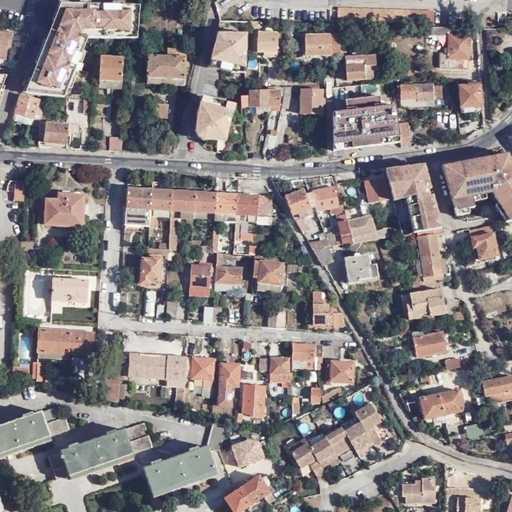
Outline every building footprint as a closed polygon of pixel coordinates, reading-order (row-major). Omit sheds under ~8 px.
[(141,5),(62,1),(29,88),(69,92),(91,36),(140,38),(141,5)] [(435,12),(340,9),(340,23),(435,26),(435,12)] [(248,21),(223,20),(219,48),(214,65),(230,69),(234,70),(236,70),(240,70),(247,70),(248,21)] [(469,28),(430,27),(430,35),(437,35),(450,35),(449,52),(440,52),(439,67),(457,67),(457,62),(462,61),(463,57),(468,57),(469,28)] [(13,31),(0,29),(0,56),(7,57),(8,48),(6,48),(7,44),(12,45),(13,31)] [(278,56),(278,32),(258,31),(258,51),(264,51),(264,56),(278,56)] [(347,31),(339,31),(339,46),(348,46),(347,31)] [(339,56),(339,33),(306,33),(306,55),(339,56)] [(150,76),(187,79),(191,49),(172,48),(172,56),(152,55),(150,76)] [(376,77),(376,54),(346,54),(346,78),(376,77)] [(102,78),(124,79),(126,57),(104,55),(102,78)] [(187,85),(187,79),(150,76),(150,82),(187,85)] [(124,87),(124,79),(102,78),(102,86),(124,87)] [(434,98),(433,83),(400,85),(401,107),(426,105),(426,100),(434,99),(434,98)] [(483,105),(481,84),(459,86),(460,106),(483,105)] [(302,85),(286,85),(282,109),(289,110),(292,91),(302,92),(302,111),(322,112),(323,90),(302,88),(302,85)] [(442,99),(442,85),(434,85),(434,99),(442,99)] [(243,107),(270,106),(270,89),(250,90),(250,95),(242,95),(243,107)] [(281,89),(270,89),(270,106),(270,108),(281,108),(281,89)] [(42,97),(23,92),(18,111),(37,115),(42,117),(47,99),(42,97)] [(366,145),(400,141),(395,104),(381,105),(380,95),(346,98),(347,109),(333,110),(334,148),(366,145)] [(206,140),(228,141),(237,103),(229,101),(205,96),(199,116),(197,130),(197,131),(198,133),(199,135),(199,136),(201,137),(202,138),(204,139),(206,140)] [(94,98),(86,97),(85,111),(93,112),(94,98)] [(170,105),(156,103),(155,116),(168,118),(170,105)] [(140,120),(141,108),(129,107),(128,119),(140,120)] [(37,115),(18,111),(16,118),(35,122),(37,115)] [(76,123),(42,119),(42,124),(40,139),(68,142),(69,132),(75,133),(76,123)] [(401,142),(410,140),(408,122),(399,124),(401,142)] [(275,146),(277,135),(271,134),(268,145),(275,146)] [(111,149),(123,150),(124,136),(112,135),(111,149)] [(510,221),(511,220),(511,160),(508,154),(493,157),(443,166),(453,200),(455,206),(455,207),(460,210),(469,208),(475,207),(474,203),(473,196),(487,193),(492,192),(510,221)] [(421,165),(389,169),(396,202),(416,196),(424,232),(444,228),(435,195),(431,196),(430,190),(433,189),(429,175),(425,176),(421,165)] [(388,179),(367,184),(372,203),(392,198),(388,179)] [(16,182),(16,192),(25,192),(26,181),(16,182)] [(328,210),(332,209),(333,215),(336,214),(338,214),(343,213),(342,207),(338,188),(323,190),(325,199),(326,199),(328,210)] [(288,197),(283,198),(287,205),(291,207),(295,218),(304,234),(311,231),(305,220),(316,216),(314,209),(319,207),(315,193),(312,194),(307,195),(305,189),(287,196),(288,197)] [(126,225),(151,227),(151,218),(152,210),(153,191),(128,190),(126,225)] [(325,199),(323,190),(315,193),(319,207),(320,212),(328,210),(326,199),(325,199)] [(167,192),(163,192),(153,191),(152,210),(167,211),(172,211),(173,193),(167,192)] [(15,201),(24,202),(25,192),(16,192),(15,201)] [(196,195),(173,193),(172,211),(172,218),(178,218),(187,219),(187,227),(194,228),(194,225),(195,214),(196,195)] [(473,196),(474,203),(488,200),(487,193),(473,196)] [(217,196),(196,195),(195,214),(216,215),(217,196)] [(48,202),(46,225),(84,228),(86,197),(61,196),(61,202),(48,202)] [(217,196),(216,215),(214,246),(219,245),(221,223),(226,224),(226,223),(227,216),(237,217),(239,198),(217,196)] [(248,198),(239,198),(237,217),(251,217),(261,218),(274,219),(275,207),(276,202),(276,200),(275,200),(251,198),(248,198)] [(398,210),(397,205),(392,206),(397,224),(402,223),(398,210)] [(455,207),(455,206),(454,208),(454,209),(456,215),(457,216),(469,214),(470,214),(470,213),(470,212),(469,208),(460,210),(455,207)] [(167,211),(152,210),(151,218),(157,218),(163,219),(167,219),(167,211)] [(351,212),(348,213),(349,215),(355,235),(356,239),(380,233),(374,215),(354,221),(351,212)] [(355,235),(349,215),(341,217),(345,237),(355,235)] [(226,223),(226,224),(237,224),(237,217),(227,216),(226,223)] [(237,217),(237,224),(243,225),(251,226),(251,224),(251,217),(237,217)] [(274,227),(274,219),(261,218),(261,224),(261,227),(274,227)] [(494,225),(472,230),(476,247),(479,246),(483,259),(500,254),(494,225)] [(420,232),(425,256),(443,254),(440,234),(446,233),(445,228),(444,228),(424,232),(420,232)] [(388,231),(380,233),(382,240),(389,238),(388,231)] [(310,244),(314,251),(316,250),(331,248),(333,248),(328,233),(327,232),(320,234),(322,241),(310,244)] [(340,241),(336,232),(328,233),(333,248),(345,246),(344,240),(342,241),(340,241)] [(380,233),(356,239),(357,244),(382,240),(380,233)] [(415,233),(405,235),(402,236),(403,243),(416,240),(415,233)] [(355,235),(345,237),(343,237),(344,240),(345,246),(357,244),(356,239),(355,235)] [(201,241),(193,240),(193,246),(192,252),(214,253),(214,247),(203,246),(203,242),(201,242),(201,241)] [(36,242),(22,241),(21,264),(27,265),(29,249),(36,250),(36,242)] [(337,262),(331,248),(316,250),(314,251),(325,268),(337,262)] [(162,257),(170,257),(170,250),(162,250),(150,249),(149,249),(149,254),(162,254),(162,257)] [(224,254),(219,254),(217,281),(245,282),(245,267),(223,265),(224,260),(224,254)] [(371,254),(347,258),(352,286),(362,284),(361,280),(380,278),(378,265),(373,266),(371,254)] [(410,276),(412,284),(448,278),(447,274),(443,254),(425,256),(425,260),(427,273),(421,274),(410,276)] [(161,286),(163,260),(147,258),(145,260),(142,284),(161,286)] [(425,260),(419,261),(421,274),(427,273),(425,260)] [(201,266),(192,266),(190,294),(212,295),(213,266),(211,266),(211,262),(202,262),(201,266)] [(281,293),(283,265),(260,264),(259,281),(259,291),(281,293)] [(297,267),(287,266),(287,274),(297,274),(297,267)] [(55,281),(54,304),(89,305),(90,281),(55,281)] [(409,307),(410,316),(411,321),(425,318),(424,316),(431,315),(433,317),(448,314),(448,313),(451,312),(450,304),(447,305),(444,289),(413,294),(411,295),(413,306),(409,307)] [(149,292),(146,318),(155,319),(158,293),(149,292)] [(314,292),(314,325),(336,324),(335,313),(331,313),(331,299),(324,299),(323,292),(314,292)] [(405,317),(410,316),(409,307),(413,306),(411,295),(403,297),(405,317)] [(168,299),(168,313),(179,313),(180,299),(168,299)] [(166,319),(167,306),(160,306),(158,318),(166,319)] [(205,322),(214,323),(215,322),(215,319),(216,307),(206,307),(205,321),(205,322)] [(214,323),(223,323),(223,322),(223,307),(216,307),(215,319),(215,322),(214,323)] [(271,311),(270,326),(278,327),(279,312),(271,311)] [(343,313),(335,313),(336,324),(336,327),(345,327),(345,316),(343,313)] [(427,334),(426,330),(415,332),(421,357),(449,350),(445,330),(427,334)] [(40,353),(70,355),(93,357),(95,335),(40,331),(38,352),(39,353),(40,353)] [(324,345),(295,343),(293,368),(308,368),(308,359),(317,360),(317,370),(326,370),(326,361),(325,358),(324,345)] [(336,346),(324,345),(325,358),(336,359),(336,346)] [(69,362),(70,355),(40,353),(39,353),(38,359),(69,362)] [(132,376),(150,379),(152,378),(153,355),(150,355),(133,353),(132,376)] [(187,358),(153,355),(152,378),(169,380),(186,381),(186,377),(187,358)] [(215,360),(187,358),(186,377),(193,377),(193,378),(203,379),(204,385),(203,398),(215,398),(216,396),(216,380),(214,380),(215,360)] [(260,371),(269,372),(270,358),(262,358),(260,371)] [(292,381),(293,375),(289,375),(290,359),(273,358),(272,379),(283,380),(283,386),(288,388),(287,398),(291,399),(292,382),(292,381)] [(444,361),(446,370),(460,367),(458,358),(444,361)] [(330,385),(335,386),(335,383),(357,384),(358,363),(334,362),(334,366),(331,366),(330,385)] [(38,365),(33,364),(32,383),(43,383),(44,365),(38,365)] [(239,365),(222,364),(220,405),(231,406),(233,386),(238,386),(239,365)] [(122,369),(103,368),(100,399),(120,403),(121,384),(122,369)] [(511,375),(485,382),(487,395),(491,394),(493,403),(511,399),(511,375)] [(131,385),(121,384),(120,403),(129,405),(131,385)] [(265,387),(245,386),(244,415),(253,416),(253,420),(263,420),(265,387)] [(180,404),(185,405),(186,388),(178,387),(177,404),(180,404)] [(341,388),(327,394),(328,404),(347,395),(349,394),(345,387),(342,389),(341,388)] [(323,388),(313,388),(313,404),(322,404),(323,388)] [(464,389),(423,398),(429,418),(468,409),(464,389)] [(371,402),(356,412),(362,422),(374,444),(383,439),(375,426),(382,421),(371,402)] [(63,403),(0,425),(0,453),(71,428),(63,403)] [(211,447),(222,443),(223,438),(214,424),(213,421),(207,448),(211,447)] [(223,438),(227,424),(214,422),(213,421),(214,424),(223,438)] [(144,422),(49,453),(57,477),(153,446),(144,422)] [(362,422),(345,432),(353,446),(360,458),(367,454),(365,450),(375,444),(374,444),(362,422)] [(487,437),(484,423),(467,426),(468,433),(461,434),(463,442),(487,437)] [(342,427),(326,436),(327,438),(337,455),(353,446),(345,432),(342,427)] [(461,434),(451,436),(453,445),(463,442),(461,434)] [(317,458),(311,447),(306,438),(289,447),(301,466),(317,458)] [(327,438),(311,447),(317,458),(319,461),(329,455),(334,464),(340,461),(337,455),(327,438)] [(236,469),(263,462),(258,439),(230,446),(236,469)] [(260,440),(262,455),(269,454),(267,439),(260,440)] [(211,447),(207,448),(215,474),(219,473),(211,447)] [(151,495),(215,474),(207,448),(144,470),(151,495)] [(334,464),(329,455),(319,461),(322,467),(329,462),(331,466),(334,464)] [(318,478),(326,473),(322,467),(319,461),(310,465),(318,478)] [(278,498),(263,475),(240,489),(228,496),(231,501),(238,511),(246,511),(269,498),(272,501),(278,498)] [(424,479),(405,479),(405,494),(408,495),(409,501),(437,501),(437,484),(435,484),(435,476),(425,476),(424,479)] [(456,499),(456,511),(481,511),(482,499),(456,499)]
